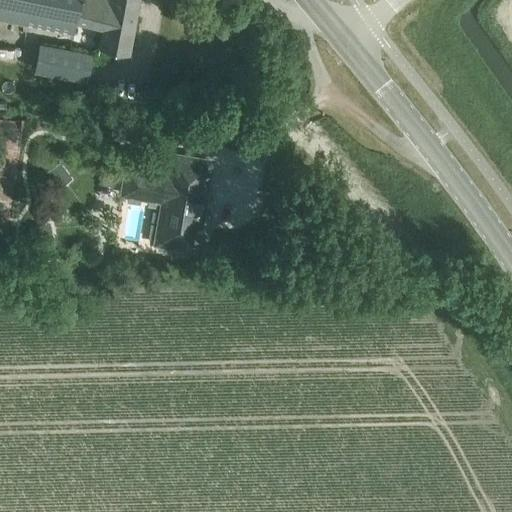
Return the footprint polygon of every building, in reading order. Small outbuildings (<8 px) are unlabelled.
[(0,0),(0,17),(74,33),(76,19),(105,26),(101,46),(129,52),(138,0),(0,0)] [(86,80),(92,53),(41,42),(35,70),(86,80)] [(114,147),(111,163),(128,166),(128,162),(133,162),(134,154),(130,153),(130,150),(114,147)] [(128,168),(124,192),(165,199),(157,242),(195,248),(198,231),(200,232),(201,227),(199,227),(210,161),(172,155),(169,175),(128,168)] [(60,163),(47,172),(56,187),(70,178),(60,163)] [(106,183),(112,184),(114,175),(107,174),(106,183)] [(48,222),(30,226),(33,241),(52,237),(48,222)]
